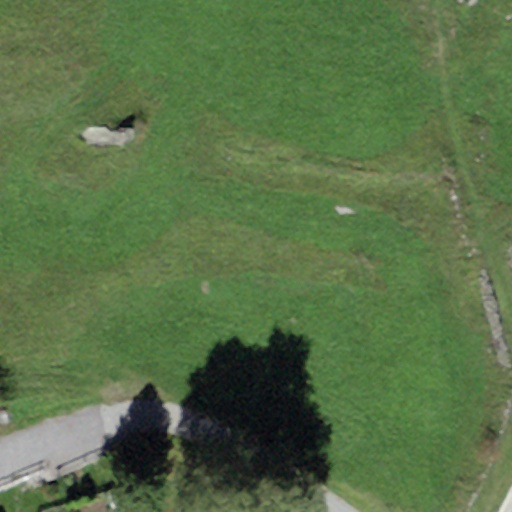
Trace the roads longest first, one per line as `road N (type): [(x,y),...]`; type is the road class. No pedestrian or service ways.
road 1 (residential): [(320,511),(236,450),(154,421),(0,461)]
road 2 (track): [(154,421),(78,381),(0,383)]
